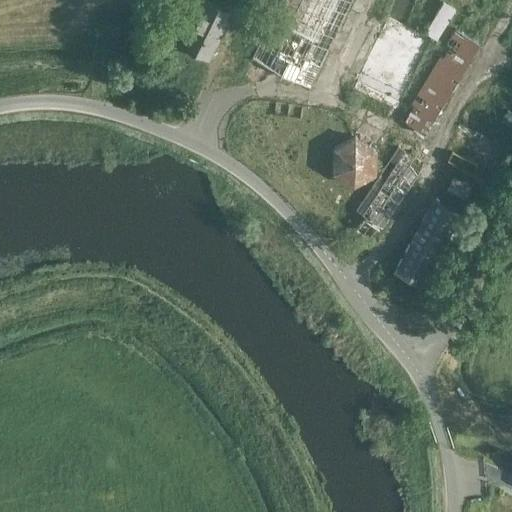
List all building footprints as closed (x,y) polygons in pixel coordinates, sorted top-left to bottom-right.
[(219,0),(200,0),(179,41),(211,58),(237,9),(219,0)] [(279,0),(254,58),(316,85),(353,0),(279,0)] [(442,0),(426,30),(446,41),(404,118),(429,132),(480,38),(449,21),(457,5),(447,0),(442,0)] [(353,87),(402,109),(434,35),(385,13),(353,87)] [(346,129),(327,167),(364,185),(383,147),(346,129)] [(396,143),(359,210),(387,225),(425,158),(396,143)] [(456,165),(445,192),(472,203),(484,176),(456,165)] [(431,194),(396,271),(430,286),(465,209),(431,194)]
